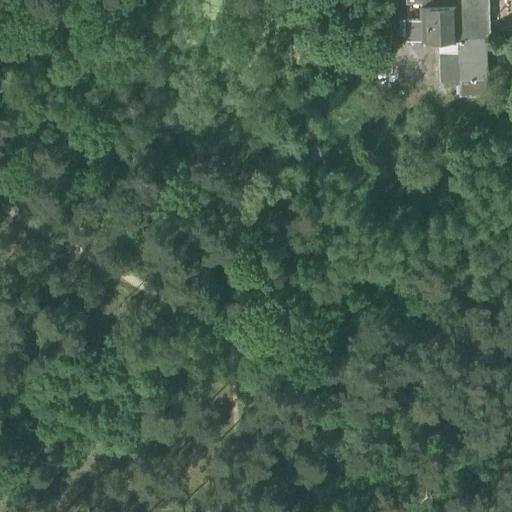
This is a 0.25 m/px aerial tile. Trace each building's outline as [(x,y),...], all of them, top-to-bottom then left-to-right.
[(458,2),(459,36),(484,36),(490,35),(488,0),(405,0),(406,1),(420,0),(420,3),(458,2)] [(420,3),(421,17),(422,38),(439,37),(456,36),(459,36),(458,2),(420,3)] [(407,38),(422,38),(421,17),(406,17),(407,38)] [(456,36),(439,37),(439,51),(457,51),(456,36)] [(458,77),(461,77),(484,76),(485,76),(484,36),(459,36),(456,36),(457,51),(458,77)] [(305,41),(306,71),(351,69),(351,55),(350,40),(305,41)] [(350,40),(351,55),(361,55),(360,40),(350,40)] [(440,78),(458,77),(457,51),(439,51),(440,78)] [(485,92),(484,76),(461,77),(462,93),(485,92)]
